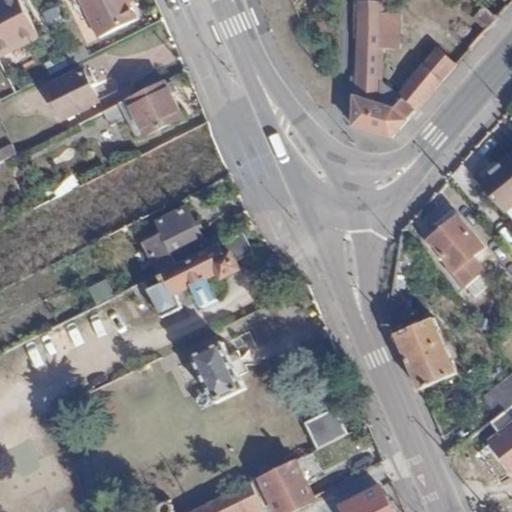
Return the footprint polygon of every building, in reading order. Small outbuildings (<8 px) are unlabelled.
[(17,0),(14,0),(0,7),(0,64),(0,65),(41,45),(17,0)] [(77,0),(99,42),(136,23),(125,0),(77,0)] [(361,0),(361,6),(356,6),(353,125),(391,136),(453,65),(435,50),(395,97),(378,79),(379,46),(396,46),(397,12),(381,12),(380,0),(361,0)] [(84,76),(49,93),(64,123),(99,106),(84,76)] [(165,80),(121,102),(129,118),(137,114),(147,133),(183,115),(165,80)] [(511,203),(511,156),(485,180),(508,207),(511,203)] [(185,206),(157,220),(176,259),(204,245),(185,206)] [(483,284),(475,272),(492,259),(453,209),(434,223),(439,229),(428,238),(471,294),(483,284)] [(249,228),(170,268),(175,277),(181,290),(229,267),(232,272),(246,265),(240,255),(258,246),(249,228)] [(175,277),(153,287),(167,315),(188,304),(181,290),(175,277)] [(88,289),(96,305),(115,296),(107,280),(88,289)] [(430,317),(395,332),(420,390),(453,375),(430,317)] [(223,344),(182,364),(200,402),(242,382),(223,344)] [(511,381),(485,404),(499,421),(511,411),(511,381)] [(511,411),(499,421),(495,425),(502,434),(511,425),(511,411)] [(337,413),(307,427),(318,452),(349,437),(337,413)] [(511,425),(502,434),(495,439),(511,461),(511,425)] [(296,464),(262,481),(274,505),(277,511),(303,511),(317,505),(296,464)] [(274,505),(262,481),(255,484),(267,508),(274,505)] [(260,511),(267,508),(255,484),(199,511),(260,511)] [(391,511),(380,492),(343,511),(391,511)]
